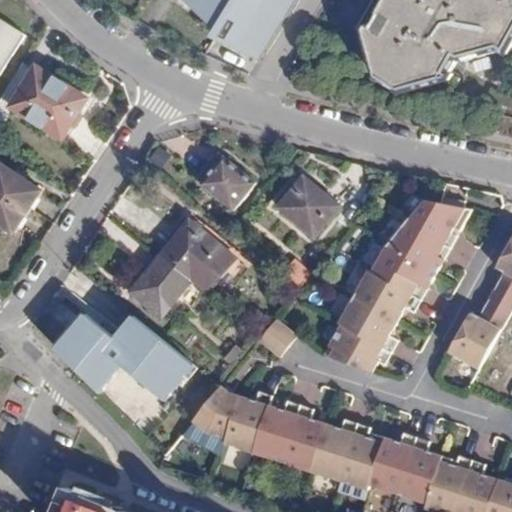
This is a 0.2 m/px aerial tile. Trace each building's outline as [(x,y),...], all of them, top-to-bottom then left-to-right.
[(198,0),(198,1),(232,27),(221,41),(266,61),(302,0),(198,0)] [(511,0),(375,0),(360,27),(366,68),(375,65),(380,83),(405,95),(455,79),(453,73),(460,60),(500,49),(511,54),(511,52),(511,0)] [(0,79),(31,29),(0,10),(0,79)] [(45,59),(32,51),(0,103),(0,140),(43,173),(92,99),(41,66),(45,59)] [(227,153),(203,181),(235,208),(259,180),(227,153)] [(41,195),(0,167),(0,225),(14,235),(41,195)] [(306,177),(280,209),(315,238),(342,206),(306,177)] [(472,210),(423,198),(391,241),(370,276),(390,287),(397,277),(424,293),(472,210)] [(193,221),(164,256),(195,282),(210,295),(239,260),(193,221)] [(511,241),(495,270),(502,274),(511,279),(511,241)] [(164,256),(133,292),(164,318),(195,282),(164,256)] [(296,258),(283,271),(299,287),(312,274),(296,258)] [(413,314),(424,293),(397,277),(390,287),(370,276),(366,273),(338,323),(342,325),(391,353),(399,341),(389,336),(404,310),(413,314)] [(511,311),(511,279),(502,274),(478,318),(501,331),(511,311)] [(88,314),(58,349),(102,392),(124,366),(167,401),(196,365),(137,317),(118,339),(88,314)] [(479,371),(501,331),(478,318),(471,314),(449,354),(479,371)] [(302,335),(280,318),(262,338),(284,356),(302,335)] [(384,365),(391,353),(342,325),(325,351),(371,372),(376,361),(384,365)] [(231,395),(223,387),(196,421),(210,435),(227,441),(235,422),(221,416),(231,395)] [(256,402),(231,395),(221,416),(235,422),(227,441),(226,445),(255,455),(271,408),(274,398),(259,392),(256,402)] [(287,412),(271,408),(255,455),(312,474),(326,426),(313,421),(316,411),(288,404),(287,412)] [(340,431),(326,426),(312,474),(365,492),(366,487),(382,439),(368,435),(370,431),(344,422),(340,431)] [(397,443),(382,439),(366,487),(421,506),(438,456),(423,452),(426,443),(400,433),(397,443)] [(452,461),(438,456),(421,506),(420,509),(428,511),(480,511),(492,479),(477,474),(480,466),(453,456),(452,461)] [(511,511),(511,485),(492,479),(480,511),(511,511)] [(120,511),(68,491),(59,511),(120,511)]
